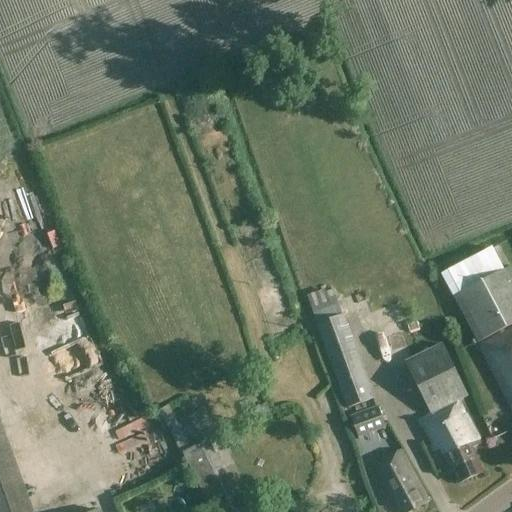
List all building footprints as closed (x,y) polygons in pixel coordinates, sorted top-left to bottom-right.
[(454,296),(478,344),(511,326),(511,269),(510,266),(454,296)] [(367,317),(394,306),(391,298),(363,309),(367,317)] [(317,325),(348,410),(375,400),(344,317),(343,317),(336,299),(313,308),(318,325),(317,325)] [(14,322),(33,316),(28,301),(9,307),(14,322)] [(511,329),(480,347),(511,407),(511,329)] [(430,415),(419,420),(434,452),(439,450),(448,468),(451,466),(460,484),(482,473),(471,450),(483,445),(462,401),(469,398),(442,343),(405,362),(430,415)] [(326,392),(314,396),(320,412),(332,408),(326,392)] [(351,415),(358,437),(385,427),(377,405),(351,415)] [(0,511),(99,511),(95,511),(33,511),(0,420),(0,511)] [(193,442),(202,438),(196,422),(186,426),(193,442)] [(185,453),(213,511),(244,511),(210,441),(185,453)] [(376,467),(398,511),(417,511),(428,507),(401,454),(376,467)]
